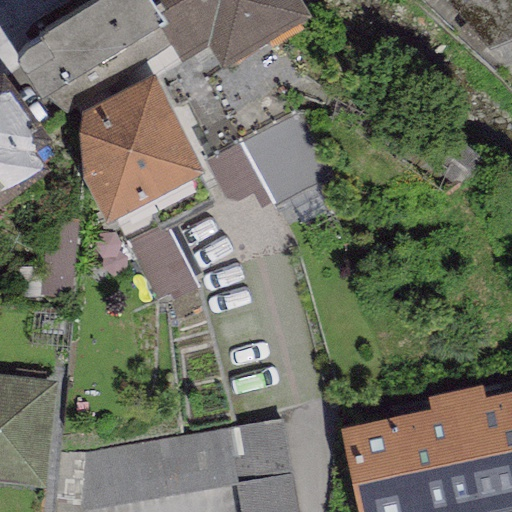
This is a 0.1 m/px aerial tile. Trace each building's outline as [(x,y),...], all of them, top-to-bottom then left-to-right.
[(166,42),(140,0),(106,0),(36,42),(44,57),(24,68),(14,82),(24,96),(29,93),(41,117),(158,47),(166,42)] [(289,0),(140,0),(166,42),(158,47),(178,79),(207,62),(222,87),(310,34),(289,0)] [(2,85),(0,86),(0,223),(51,185),(36,165),(53,152),(2,85)] [(203,189),(154,88),(82,121),(79,186),(107,235),(203,189)] [(324,181),(301,115),(240,144),(277,205),(324,181)] [(261,211),(277,205),(240,144),(205,165),(225,204),(238,207),(252,197),(261,211)] [(79,224),(45,221),(39,300),(72,302),(79,224)] [(166,228),(126,249),(152,300),(164,294),(170,306),(199,292),(166,228)] [(55,386),(0,380),(0,488),(44,493),(55,386)] [(339,438),(355,511),(511,511),(511,399),(486,406),(483,393),(429,405),(432,418),(339,438)] [(296,511),(283,423),(85,453),(59,452),(56,507),(79,510),(78,511),(296,511)]
